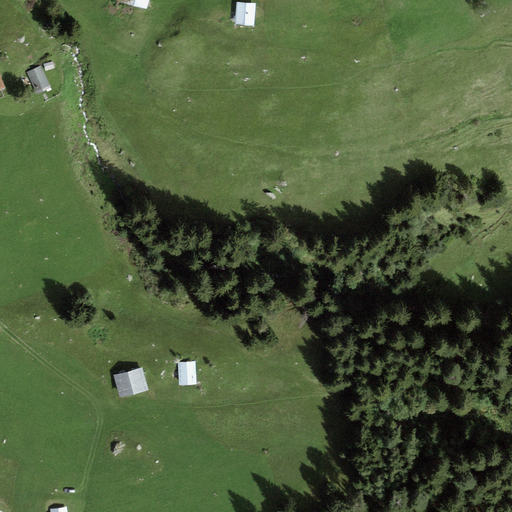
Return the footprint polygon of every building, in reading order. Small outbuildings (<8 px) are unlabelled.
[(260,1),(238,1),(238,21),(259,22),(260,1)] [(44,66),(29,73),(39,93),(53,87),(44,66)] [(0,68),(0,90),(8,87),(0,68)] [(201,364),(185,365),(186,383),(202,382),(201,364)] [(144,367),(121,374),(126,395),(150,389),(144,367)]
